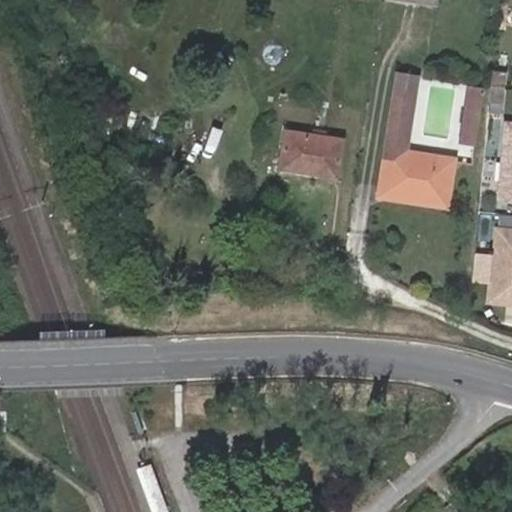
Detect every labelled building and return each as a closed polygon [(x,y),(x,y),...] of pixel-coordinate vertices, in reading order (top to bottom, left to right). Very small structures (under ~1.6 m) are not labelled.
[(504,86),(505,73),(492,72),(490,85),(504,86)] [(502,104),(504,86),(490,85),(488,103),(502,104)] [(475,145),(483,90),(467,88),(459,141),(475,145)] [(446,207),(454,159),(435,156),(435,160),(404,155),(405,151),(413,94),(393,91),(378,191),(429,199),(428,204),(446,207)] [(511,123),(504,123),(497,198),(511,199),(511,123)] [(335,177),(341,140),(285,131),(279,168),(335,177)] [(159,177),(165,158),(136,149),(130,167),(159,177)] [(435,156),(405,151),(404,155),(435,160),(435,156)] [(428,204),(429,199),(378,191),(377,196),(428,204)] [(511,303),(511,229),(495,228),(488,301),(511,303)] [(171,511),(154,462),(136,468),(150,511),(171,511)]
